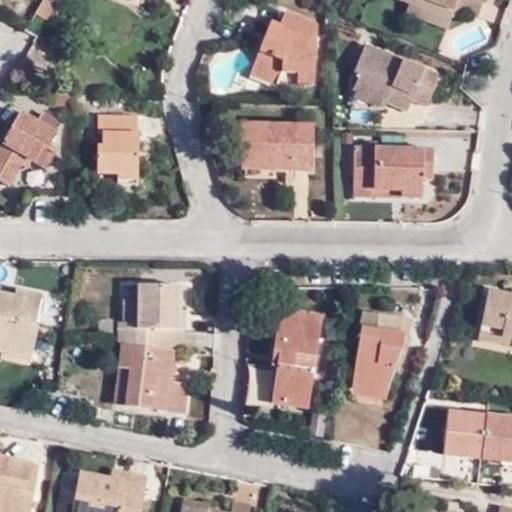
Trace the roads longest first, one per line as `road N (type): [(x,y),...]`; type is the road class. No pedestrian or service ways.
road 1 (residential): [(234,236),(227,420),(214,450),(177,455),(0,418)]
road 2 (residential): [(205,0),(177,92),(219,236)]
road 3 (residential): [(472,229),(422,239),(234,236)]
road 4 (residential): [(219,236),(0,234)]
road 5 (residential): [(511,78),(486,206),(472,229)]
